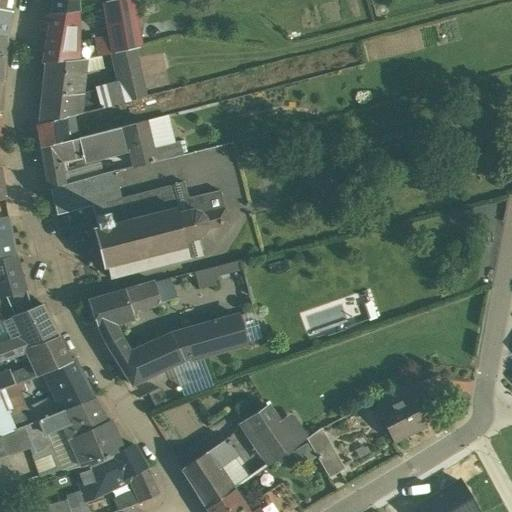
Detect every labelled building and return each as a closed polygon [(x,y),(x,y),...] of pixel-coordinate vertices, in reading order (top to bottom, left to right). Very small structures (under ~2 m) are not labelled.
[(0,0),(0,9),(11,12),(12,0),(0,0)] [(72,0),(58,0),(53,1),(51,14),(72,12),(77,10),(72,0)] [(112,0),(108,1),(104,2),(113,53),(134,48),(138,47),(129,0),(112,0)] [(11,12),(0,9),(0,36),(5,37),(11,12)] [(72,12),(51,14),(42,64),(44,64),(77,61),(72,12)] [(134,48),(113,53),(120,84),(124,102),(145,97),(134,48)] [(77,61),(44,64),(39,110),(63,108),(65,118),(72,116),(76,115),(100,109),(95,90),(79,93),(77,61)] [(120,84),(95,90),(100,109),(102,108),(124,102),(120,84)] [(63,108),(39,110),(37,125),(65,118),(63,108)] [(100,109),(76,115),(78,124),(105,118),(102,108),(100,109)] [(37,125),(36,125),(40,147),(76,139),(72,116),(65,118),(37,125)] [(163,116),(144,121),(150,148),(170,144),(163,116)] [(144,121),(111,130),(116,151),(128,148),(133,167),(154,162),(150,148),(144,121)] [(76,139),(40,147),(45,178),(62,174),(59,163),(60,163),(59,161),(81,155),(82,160),(116,151),(111,130),(76,139)] [(170,144),(150,148),(154,162),(182,155),(178,141),(170,144)] [(117,155),(98,160),(101,174),(113,171),(121,169),(117,155)] [(113,171),(64,185),(49,190),(55,216),(61,214),(91,206),(93,216),(107,212),(104,203),(120,199),(113,171)] [(120,199),(104,203),(107,212),(93,216),(96,227),(92,228),(93,231),(102,265),(103,269),(107,268),(110,280),(202,256),(197,238),(201,235),(202,235),(203,234),(203,233),(205,229),(228,223),(219,191),(188,199),(183,183),(120,199)] [(8,217),(0,218),(0,256),(15,254),(8,217)] [(0,298),(0,299),(25,292),(15,256),(0,260),(0,298)] [(240,261),(193,273),(197,289),(215,284),(212,276),(242,269),(240,261)] [(169,279),(153,283),(160,304),(175,299),(169,279)] [(153,283),(124,291),(133,307),(134,312),(160,304),(153,283)] [(124,291),(87,302),(96,328),(104,344),(114,360),(128,354),(119,338),(114,324),(135,316),(134,312),(133,307),(124,291)] [(25,292),(0,299),(7,313),(29,304),(25,292)] [(30,310),(29,304),(7,313),(10,318),(30,310)] [(57,338),(41,306),(30,310),(10,318),(18,338),(0,344),(0,363),(29,353),(28,349),(57,338)] [(237,317),(176,334),(186,358),(187,361),(244,344),(237,317)] [(128,354),(114,360),(130,385),(186,358),(176,334),(176,332),(128,354)] [(70,362),(57,338),(28,349),(29,353),(34,365),(39,376),(46,373),(70,362)] [(70,362),(46,373),(51,383),(64,378),(65,380),(80,373),(74,360),(70,362)] [(34,365),(11,374),(15,385),(39,376),(34,365)] [(80,373),(65,380),(64,378),(51,383),(60,402),(65,410),(93,398),(80,373)] [(10,374),(0,377),(0,390),(15,385),(11,374),(10,374)] [(408,383),(382,396),(388,407),(410,395),(411,397),(414,395),(408,383)] [(0,390),(0,437),(22,428),(41,420),(41,421),(65,410),(60,402),(54,405),(52,399),(25,410),(15,385),(0,390)] [(157,391),(148,395),(155,410),(165,407),(157,391)] [(414,395),(411,397),(410,395),(388,407),(377,413),(392,442),(425,425),(418,410),(421,409),(414,395)] [(105,424),(93,398),(65,410),(41,421),(47,435),(61,429),(68,441),(105,424)] [(294,446),(265,405),(245,418),(274,460),(294,446)] [(41,420),(22,428),(29,446),(33,454),(52,447),(47,435),(41,421),(41,420)] [(121,451),(110,422),(105,424),(68,441),(72,450),(68,452),(75,469),(91,464),(101,460),(121,451)] [(29,446),(22,428),(0,437),(0,444),(5,456),(29,446)] [(320,429),(305,439),(317,460),(333,451),(320,429)] [(225,439),(205,452),(215,467),(234,453),(225,439)] [(121,451),(101,460),(102,463),(112,484),(130,476),(145,469),(132,445),(121,451)] [(33,454),(32,455),(40,479),(61,472),(52,447),(33,454)] [(333,451),(317,460),(328,478),(343,469),(333,451)] [(205,452),(181,468),(207,509),(231,491),(215,467),(205,452)] [(102,463),(90,469),(95,488),(97,492),(112,484),(102,463)] [(88,466),(73,471),(81,492),(95,488),(90,469),(88,466)] [(158,495),(145,469),(130,476),(137,489),(143,501),(158,495)] [(477,511),(459,482),(459,481),(417,507),(420,511),(477,511)] [(281,484),(258,498),(258,509),(259,508),(261,511),(286,511),(295,506),(281,484)] [(137,489),(112,501),(116,511),(143,501),(137,489)] [(246,511),(231,491),(207,509),(208,511),(246,511)] [(81,492),(65,497),(69,511),(87,511),(81,492)]
